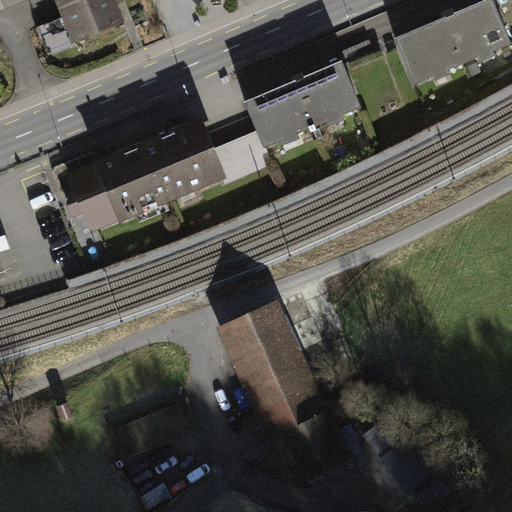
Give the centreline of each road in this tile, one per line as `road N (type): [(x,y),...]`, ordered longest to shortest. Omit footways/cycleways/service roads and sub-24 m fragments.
road 1 (primary): [(0,143),(344,0)]
road 2 (residential): [(188,323),(383,250),(511,176)]
road 3 (residential): [(0,401),(188,323)]
road 4 (residential): [(188,323),(238,479)]
